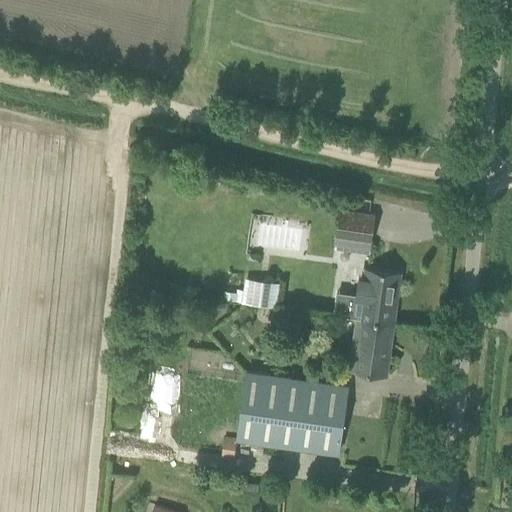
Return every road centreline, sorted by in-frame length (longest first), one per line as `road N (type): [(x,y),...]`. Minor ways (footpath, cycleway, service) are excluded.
road 1 (track): [(481,172),(423,171),(0,78)]
road 2 (unclassified): [(446,511),(481,172)]
road 3 (unclassified): [(481,172),(498,0)]
